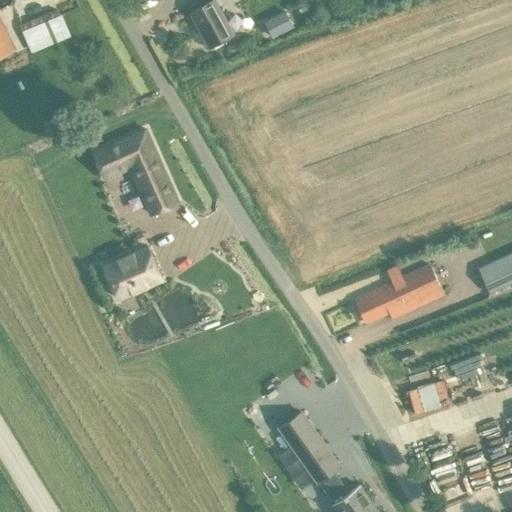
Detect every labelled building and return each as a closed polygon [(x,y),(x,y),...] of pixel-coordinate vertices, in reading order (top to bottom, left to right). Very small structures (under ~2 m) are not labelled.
[(236,32),(217,0),(212,0),(190,12),(209,46),(236,32)] [(282,13),(264,22),(271,35),(289,26),(282,13)] [(61,14),(23,30),(33,51),(70,35),(61,14)] [(0,54),(15,47),(0,16),(0,54)] [(146,128),(93,150),(104,176),(130,165),(151,212),(178,201),(146,128)] [(117,297),(161,278),(147,245),(103,264),(117,297)] [(490,292),(511,282),(511,258),(481,273),(490,292)] [(429,264),(355,299),(367,323),(391,313),(393,318),(443,294),(429,264)] [(423,382),(442,377),(438,365),(420,370),(423,382)] [(446,377),(410,387),(417,411),(452,402),(446,377)] [(302,411),(279,427),(318,482),(320,480),(335,502),(332,503),(338,511),(379,511),(359,484),(348,492),(333,471),(340,466),(302,411)]
